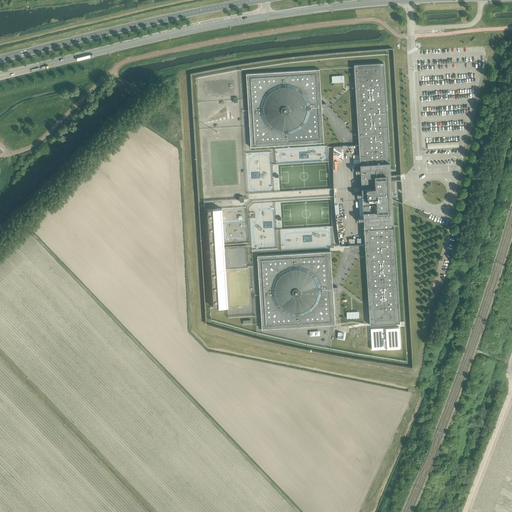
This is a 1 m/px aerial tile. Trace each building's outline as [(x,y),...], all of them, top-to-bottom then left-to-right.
[(365,245),(370,325),(399,323),(392,198),(390,175),(383,63),(354,65),(354,67),(359,145),(365,245)] [(248,114),(250,147),(275,146),(324,143),(322,110),(321,104),(319,69),(246,74),(248,111),(248,114)] [(226,250),(222,251),(222,244),(224,244),(221,208),(213,209),(207,209),(210,252),(207,252),(208,265),(211,265),(213,307),(227,307),(225,271),(223,271),(223,265),(227,264),(227,268),(247,267),(246,246),(226,247),(226,250)] [(259,294),(261,329),(335,325),(332,287),(330,251),(257,256),(259,294)] [(370,329),(371,350),(400,348),(399,327),(370,329)]
